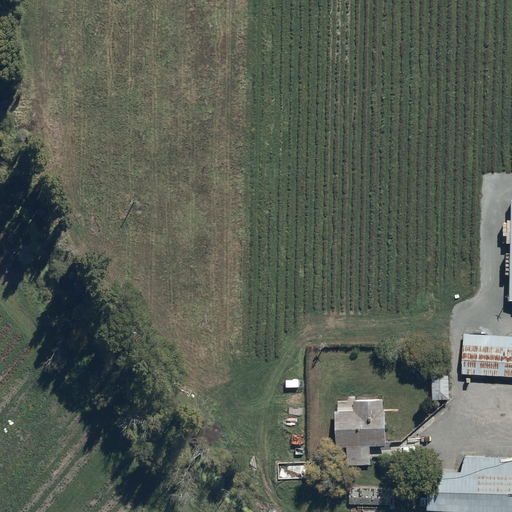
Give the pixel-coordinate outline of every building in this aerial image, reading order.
[(511,196),(511,197),(508,299),(511,299),(511,333),(466,332),(464,369),(511,370),(511,196)] [(451,401),(449,372),(432,372),(433,402),(451,401)] [(382,395),(353,396),(353,406),(335,407),(336,443),(345,443),(346,463),(369,463),(368,441),(384,440),(382,395)] [(427,505),(511,507),(511,453),(464,452),(461,468),(427,467),(427,505)] [(350,498),(350,506),(395,506),(395,488),(355,488),(355,498),(350,498)]
